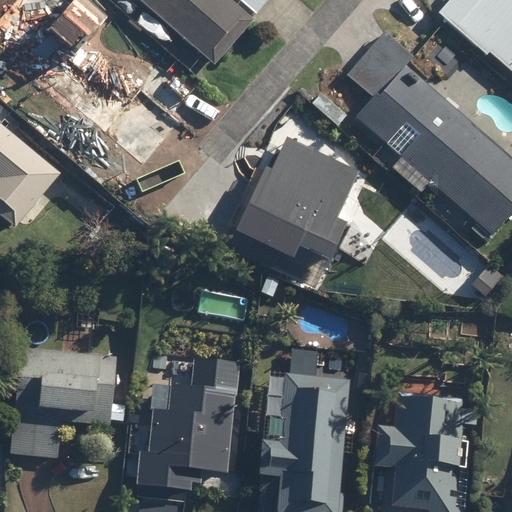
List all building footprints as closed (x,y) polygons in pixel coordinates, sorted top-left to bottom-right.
[(0,42),(26,64),(16,76),(94,142),(101,134),(141,168),(178,123),(139,90),(126,105),(70,58),(101,22),(74,0),(69,0),(57,15),(38,0),(12,0),(0,15),(0,42)] [(117,0),(112,5),(138,30),(151,16),(207,70),(267,0),(117,0)] [(511,0),(449,0),(434,18),(511,83),(511,0)] [(511,166),(401,67),(353,121),(390,154),(380,165),(414,196),(424,185),(487,241),(511,212),(511,166)] [(0,232),(7,238),(54,180),(9,143),(18,132),(0,117),(0,232)] [(353,178),(279,141),(230,240),(282,266),(289,253),(321,269),(341,228),(331,223),(353,178)] [(111,358),(12,354),(7,459),(54,461),(56,422),(107,425),(111,358)] [(274,447),(255,445),(251,482),(272,484),(269,511),(333,511),(346,385),(281,379),(274,447)] [(147,453),(136,453),(133,497),(187,501),(188,476),(223,478),(228,395),(168,392),(166,418),(149,417),(147,453)] [(391,430),(372,429),(370,473),(382,474),(379,511),(461,511),(465,447),(456,446),(458,400),(393,396),(391,430)]
